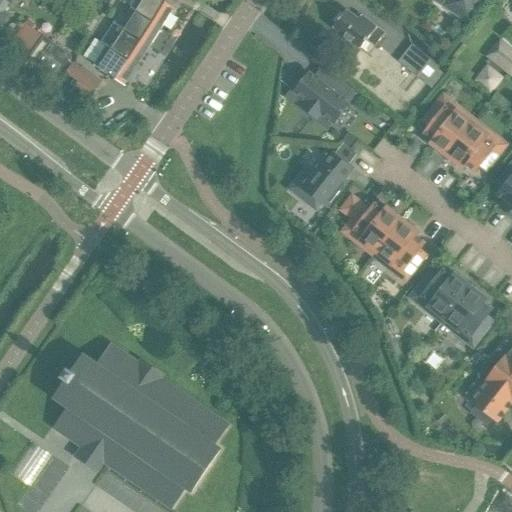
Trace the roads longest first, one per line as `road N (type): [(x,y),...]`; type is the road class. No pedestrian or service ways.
road 1 (tertiary): [(355,511),(354,423),(330,355),(283,290),(136,174)]
road 2 (tertiary): [(111,211),(246,308),(281,345),(319,428),(326,511)]
road 3 (residential): [(153,150),(255,0)]
road 4 (residential): [(377,162),(511,265)]
road 5 (tertiary): [(136,174),(0,76)]
road 6 (tertiary): [(0,126),(111,211)]
